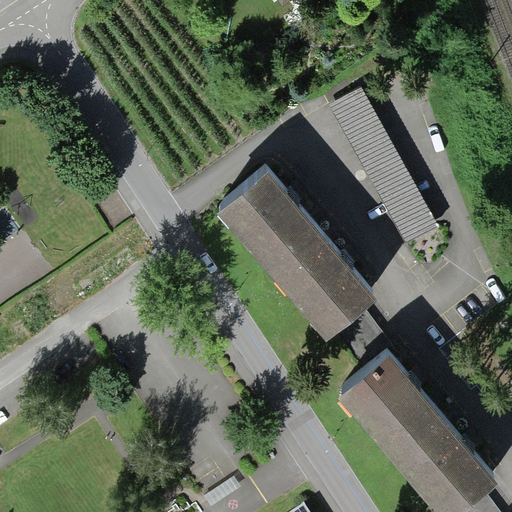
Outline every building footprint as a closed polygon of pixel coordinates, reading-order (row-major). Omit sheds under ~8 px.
[(300,0),(283,0),(289,8),(300,0)] [(442,225),(367,87),(336,104),(412,242),(442,225)] [(297,198),(268,162),(223,199),(334,334),(379,297),(343,253),(297,198)] [(357,319),(366,333),(382,323),(373,309),(357,319)] [(419,385),(389,349),(345,386),(449,511),(465,511),(500,484),(463,438),(419,385)]
